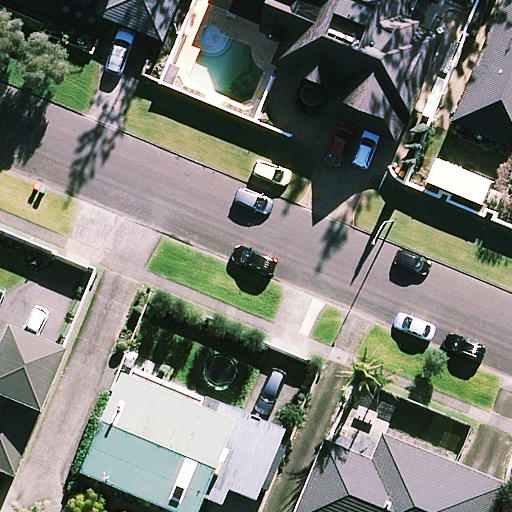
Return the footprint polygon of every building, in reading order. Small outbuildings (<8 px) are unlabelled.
[(133,0),(129,10),(108,2),(101,17),(161,42),(166,44),(184,0),(133,0)] [(216,0),(213,8),(269,32),(266,38),(289,47),(280,68),(333,91),(322,116),(365,134),(372,117),(405,131),(445,39),(417,27),(428,0),(216,0)] [(511,0),(503,0),(459,129),(511,147),(511,0)] [(0,481),(18,488),(66,365),(9,343),(0,366),(0,481)] [(206,511),(213,494),(257,511),(286,436),(196,402),(191,415),(118,387),(78,490),(135,511),(206,511)] [(498,511),(505,497),(346,432),(337,456),(325,453),(301,511),(498,511)]
